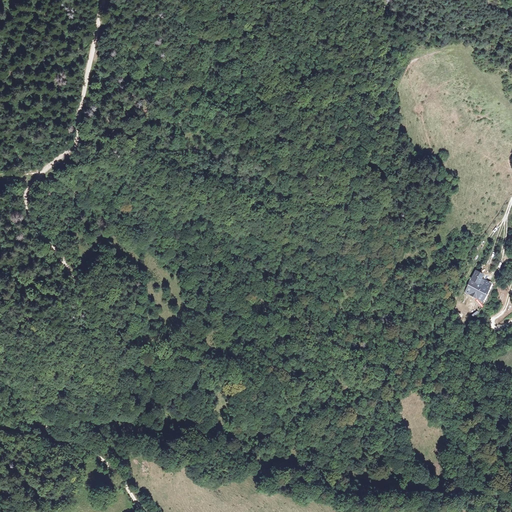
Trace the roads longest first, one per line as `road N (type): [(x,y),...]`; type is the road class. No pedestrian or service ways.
road 1 (track): [(143,511),(117,473),(87,449),(46,433),(38,415),(79,347),(80,313),(64,262),(27,216),(24,195),(75,145),(102,0)]
road 2 (track): [(511,199),(468,272),(462,308)]
